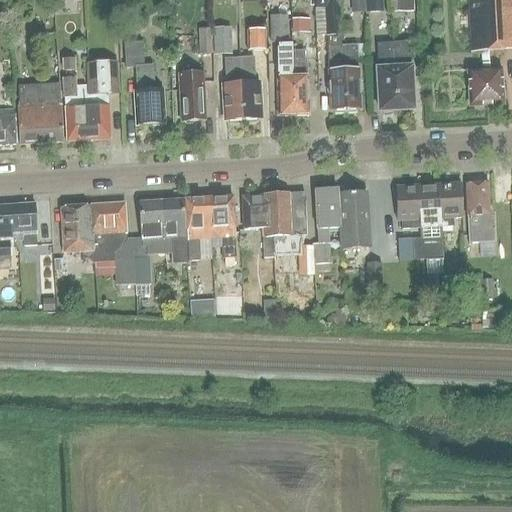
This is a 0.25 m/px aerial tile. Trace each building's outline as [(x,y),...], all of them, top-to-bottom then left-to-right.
[(343,115),(341,47),(338,0),(314,0),(315,10),(325,9),(326,37),(328,72),(328,85),(326,85),(327,94),(329,96),(330,114),(334,113),(334,115),(343,115)] [(350,0),(351,14),(364,14),(363,0),(350,0)] [(383,13),(382,0),(365,0),(366,14),(383,13)] [(392,0),(392,14),(414,13),(413,0),(392,0)] [(503,106),(501,71),(489,72),(488,53),(511,51),(511,0),(467,0),(470,54),(481,53),(482,72),(468,73),(470,108),(503,106)] [(287,17),(269,17),(270,44),(288,44),(287,17)] [(309,20),(291,20),(291,35),(309,35),(309,20)] [(212,30),(212,55),(213,55),(213,57),(232,56),(231,29),(212,30)] [(212,55),(212,30),(198,30),(199,56),(212,55)] [(265,52),(265,31),(247,31),(247,53),(265,52)] [(408,43),(393,44),(396,112),(413,111),(411,69),(409,69),(408,43)] [(396,112),(393,44),(376,45),(377,71),(379,113),(396,112)] [(136,67),(138,95),(135,95),(137,127),(151,126),(153,127),(158,127),(160,125),(163,125),(161,93),(153,94),(151,68),(142,69),(140,45),(125,45),(127,67),(136,67)] [(293,117),(291,52),(291,46),(278,46),(278,50),(276,50),(276,53),(279,53),(279,65),(277,65),(278,117),(293,117)] [(341,47),(343,115),(356,114),(356,112),(361,112),(359,71),(358,71),(357,46),(341,47)] [(304,52),(291,52),(293,117),(308,116),(307,78),(307,65),(304,65),(304,52)] [(253,58),(239,59),(242,122),(260,121),(257,84),(255,84),(253,58)] [(242,122),(239,59),(224,60),(225,85),(223,86),(225,123),(242,122)] [(74,60),(61,61),(62,72),(75,72),(74,60)] [(86,96),(88,142),(110,141),(108,106),(107,106),(106,96),(117,95),(115,66),(87,67),(88,96),(86,96)] [(202,75),(178,76),(181,123),(183,123),(186,126),(192,125),(194,122),(205,122),(204,102),(206,100),(205,94),(203,92),(202,75)] [(88,142),(86,96),(85,88),(75,88),(75,80),(62,80),(63,99),(64,99),(65,110),(64,110),(66,143),(88,142)] [(38,87),(41,146),(62,144),(60,107),(59,107),(58,86),(38,87)] [(41,146),(38,87),(19,88),(20,110),(17,110),(20,147),(41,146)] [(0,147),(16,146),(14,116),(13,112),(0,112),(0,147)] [(465,185),(467,218),(469,245),(496,243),(494,214),(493,214),(492,205),(489,205),(487,184),(465,185)] [(460,185),(439,186),(441,229),(453,228),(452,220),(462,220),(460,185)] [(439,186),(418,187),(420,230),(441,229),(439,186)] [(420,230),(418,187),(396,188),(397,223),(401,223),(402,231),(420,230)] [(328,230),(339,230),(337,191),(314,193),(316,231),(317,231),(318,247),(312,247),(313,266),(330,265),(328,230)] [(337,191),(339,230),(341,251),(370,249),(367,194),(338,196),(337,191)] [(288,195),(274,195),(277,239),(277,255),(299,254),(298,248),(298,237),(306,237),(304,194),(288,195)] [(277,239),(274,195),(241,197),(243,231),(263,230),(264,239),(277,239)] [(207,200),(209,240),(221,240),(222,260),(235,259),(233,229),(234,229),(232,198),(207,200)] [(209,240),(207,200),(185,201),(186,232),(187,232),(188,261),(198,261),(197,241),(209,240)] [(133,249),(133,253),(135,286),(149,285),(147,256),(171,255),(172,263),(187,262),(186,241),(185,241),(183,201),(139,204),(141,243),(142,243),(143,249),(133,249)] [(24,247),(37,246),(34,205),(13,206),(15,230),(8,230),(9,243),(24,242),(24,247)] [(92,243),(93,253),(94,263),(114,262),(115,287),(135,286),(133,253),(133,249),(126,250),(125,235),(126,235),(124,205),(91,207),(92,243)] [(15,230),(13,206),(0,207),(0,258),(10,258),(9,243),(8,230),(15,230)] [(93,253),(92,243),(91,207),(60,209),(62,255),(93,253)] [(411,240),(413,261),(442,260),(441,239),(411,240)] [(413,261),(411,240),(397,241),(398,262),(413,261)] [(62,261),(54,261),(54,273),(62,272),(62,261)] [(367,264),(367,317),(381,317),(381,264),(367,264)] [(465,271),(452,271),(452,299),(464,299),(465,271)] [(314,306),(312,274),(293,276),(296,307),(314,306)] [(493,281),(479,281),(480,301),(494,301),(493,281)] [(242,316),(241,296),(231,296),(232,316),(242,316)] [(42,301),(42,314),(54,313),(54,301),(42,301)] [(214,302),(190,303),(191,319),(214,318),(214,302)] [(276,305),(263,305),(263,318),(276,318),(276,305)] [(330,315),(330,325),(345,325),(345,311),(335,311),(335,312),(335,315),(330,315)] [(505,317),(488,317),(488,322),(481,321),(481,329),(481,331),(505,332),(505,317)]
